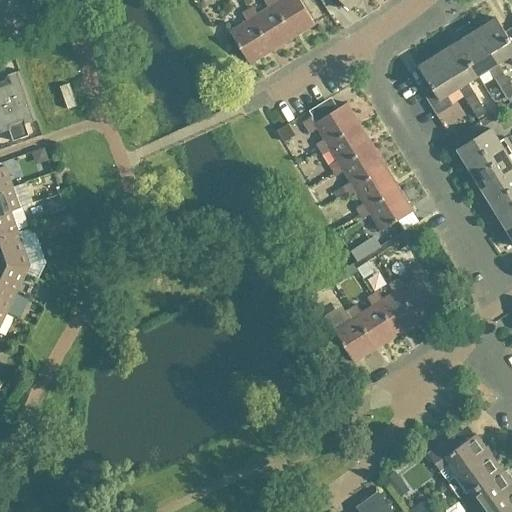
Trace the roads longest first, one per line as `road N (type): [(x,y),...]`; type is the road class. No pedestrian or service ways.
road 1 (residential): [(511,300),(355,47)]
road 2 (residential): [(309,511),(365,471),(471,335)]
road 3 (residential): [(249,106),(355,47)]
